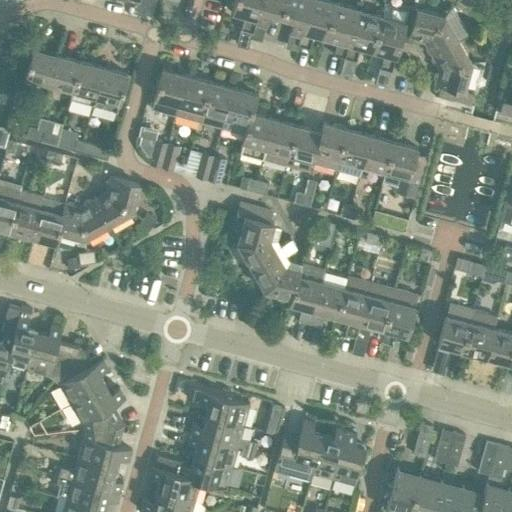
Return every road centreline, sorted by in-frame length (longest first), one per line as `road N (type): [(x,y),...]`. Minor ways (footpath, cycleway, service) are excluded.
road 1 (residential): [(182,40),(452,112)]
road 2 (residential): [(397,387),(177,325)]
road 3 (residential): [(177,325),(193,264),(192,212),(129,155)]
road 4 (residential): [(177,325),(126,511)]
road 5 (residential): [(177,325),(0,275)]
road 6 (residential): [(0,13),(69,11),(156,35)]
road 7 (residential): [(413,390),(452,239)]
road 8 (residential): [(368,511),(397,387)]
road 9 (residential): [(129,155),(156,35)]
